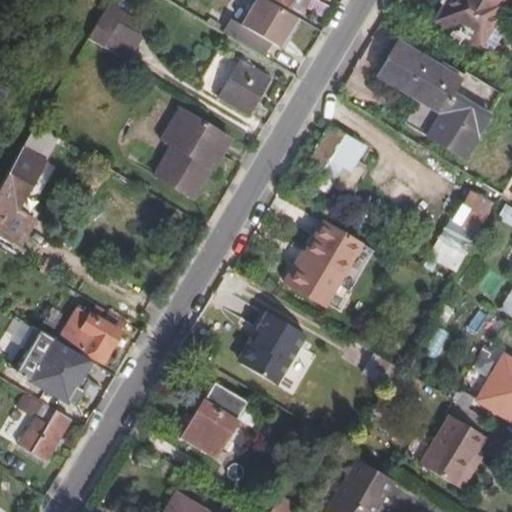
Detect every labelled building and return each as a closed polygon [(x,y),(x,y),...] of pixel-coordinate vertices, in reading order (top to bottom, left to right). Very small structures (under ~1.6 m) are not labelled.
[(289,21),(256,0),(252,0),(239,25),(274,46),(289,21)] [(292,17),(264,0),(256,0),(289,21),(292,17)] [(277,0),(297,12),(304,0),(277,0)] [(479,43),(490,25),(504,0),(453,0),(440,20),(479,43)] [(103,5),(82,39),(121,63),(138,36),(133,33),(118,25),(123,17),(103,5)] [(118,25),(133,33),(137,24),(123,17),(118,25)] [(490,25),(479,43),(487,48),(497,29),(490,25)] [(460,81),(398,44),(379,78),(418,101),(404,124),(464,159),(488,117),(451,96),(460,81)] [(235,60),(214,97),(242,115),(265,77),(235,60)] [(215,94),(228,70),(213,62),(200,86),(215,94)] [(208,156),(215,160),(225,141),(176,111),(163,134),(173,140),(169,148),(152,177),(187,198),(205,168),(202,166),(208,156)] [(334,178),(356,142),(330,126),(308,162),(334,178)] [(173,140),(163,134),(159,141),(169,148),(173,140)] [(0,238),(16,213),(46,163),(19,146),(0,177),(0,238)] [(209,170),(215,160),(208,156),(202,166),(205,168),(209,170)] [(473,233),(489,206),(469,194),(441,243),(466,258),(479,236),(473,233)] [(332,218),(354,229),(364,206),(343,196),(332,218)] [(511,225),(511,208),(502,205),(497,221),(511,225)] [(16,213),(0,238),(7,243),(24,218),(16,213)] [(335,281),(357,241),(321,218),(303,250),(306,252),(288,283),(322,303),(335,281)] [(357,241),(335,281),(348,288),(370,248),(357,241)] [(306,252),(303,250),(300,249),(282,280),(288,283),(306,252)] [(511,284),(497,309),(511,318),(511,284)] [(55,338),(98,364),(116,335),(73,310),(55,338)] [(234,362),(276,387),(306,336),(264,311),(234,362)] [(0,340),(0,356),(12,363),(32,329),(13,318),(0,340)] [(87,364),(33,332),(21,352),(26,355),(14,376),(70,409),(85,383),(84,382),(79,378),(87,364)] [(363,375),(387,389),(399,369),(376,354),(363,375)] [(478,402),(511,422),(511,362),(505,358),(478,402)] [(93,367),(87,364),(79,378),(84,382),(93,367)] [(89,386),(85,383),(70,409),(73,411),(89,386)] [(234,421),(202,401),(180,435),(209,452),(218,437),(222,440),(234,421)] [(38,464),(65,422),(41,407),(35,417),(32,416),(13,447),(38,464)] [(474,456),(485,439),(450,416),(419,464),(454,487),(474,456)] [(481,460),(474,456),(454,487),(460,491),(481,460)] [(329,511),(371,511),(391,480),(359,461),(329,511)] [(175,490),(161,511),(204,511),(207,509),(175,490)]
